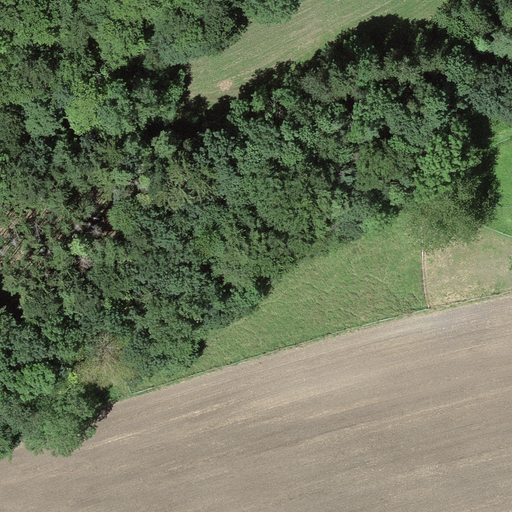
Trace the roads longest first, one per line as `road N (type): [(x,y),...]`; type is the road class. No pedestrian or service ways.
road 1 (track): [(0,116),(146,126),(200,141),(394,92)]
road 2 (track): [(193,0),(0,81)]
